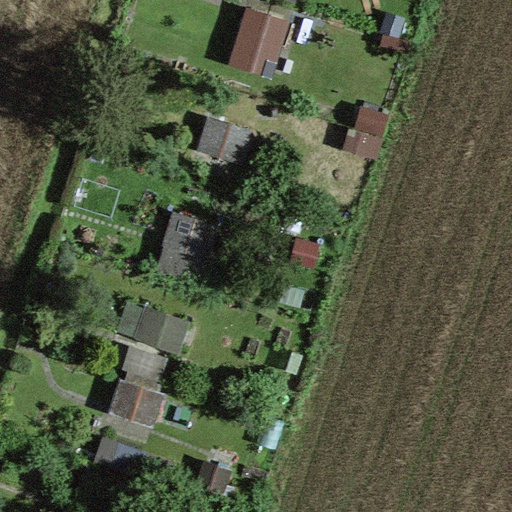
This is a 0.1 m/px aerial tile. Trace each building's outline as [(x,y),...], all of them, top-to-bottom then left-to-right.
[(290,21),(248,7),(229,65),(271,79),(290,21)] [(241,164),(253,129),(209,114),(198,149),(241,164)] [(212,223),(173,211),(155,268),(194,280),(212,223)] [(190,321),(127,301),(116,334),(179,354),(190,321)] [(168,359),(129,346),(121,368),(128,370),(125,381),(119,379),(108,412),(155,427),(166,393),(158,390),(168,359)] [(116,511),(139,450),(102,437),(77,507),(90,511),(116,511)]
